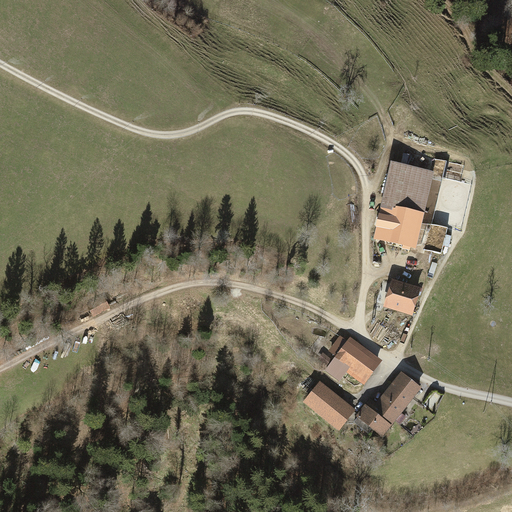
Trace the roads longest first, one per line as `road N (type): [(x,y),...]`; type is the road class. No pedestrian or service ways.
road 1 (track): [(0,65),(133,130),(191,132),(230,112),(250,112),(331,142),(365,184),(367,277),(356,332),(275,294),(197,282),(125,307),(0,369)]
road 2 (residential): [(356,332),(434,383),(511,402)]
road 3 (track): [(366,218),(393,145),(448,154)]
